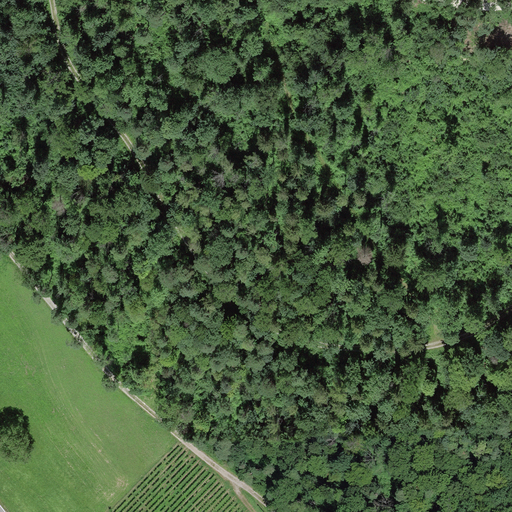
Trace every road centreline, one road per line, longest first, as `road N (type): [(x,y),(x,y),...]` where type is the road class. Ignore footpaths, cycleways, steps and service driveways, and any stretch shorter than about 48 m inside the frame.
road 1 (track): [(58,0),(84,76),(203,261),(243,308),(281,333),(384,348),(432,346),(511,307)]
road 2 (track): [(252,0),(288,98),(381,231),(432,346)]
road 3 (track): [(0,236),(111,375),(273,511)]
